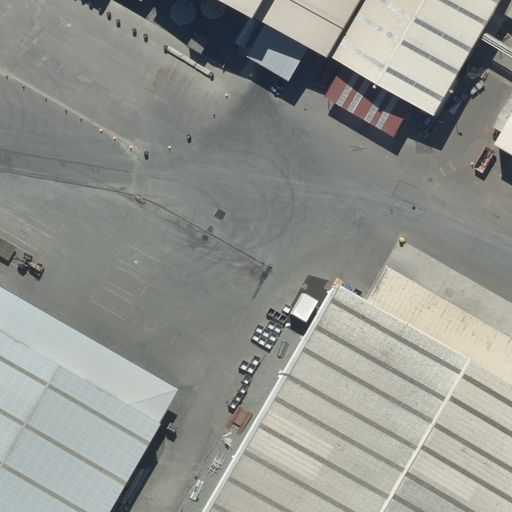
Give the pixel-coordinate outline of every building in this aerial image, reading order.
[(264,0),(317,30),(334,0),(264,0)] [(334,0),(317,30),(432,97),(488,0),(334,0)] [(511,100),(497,127),(511,135),(511,100)] [(511,511),(511,372),(315,259),(183,511),(511,511)] [(72,511),(153,375),(0,286),(0,511),(72,511)]
